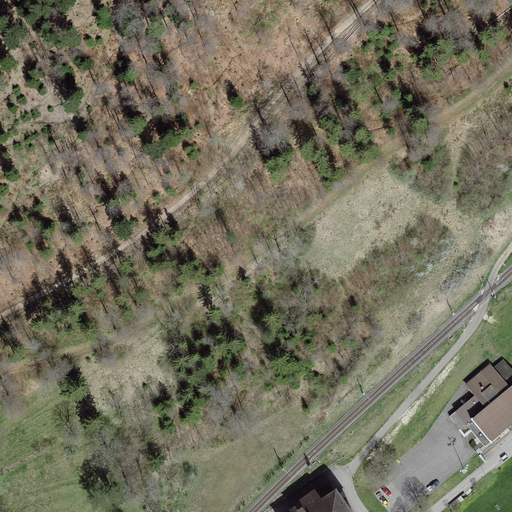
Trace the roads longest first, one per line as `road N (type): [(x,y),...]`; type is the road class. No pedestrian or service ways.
road 1 (track): [(511,67),(208,288),(121,337),(0,371)]
road 2 (track): [(0,319),(183,202),(373,0)]
road 3 (track): [(511,251),(477,327),(340,480)]
road 4 (track): [(0,240),(71,123)]
